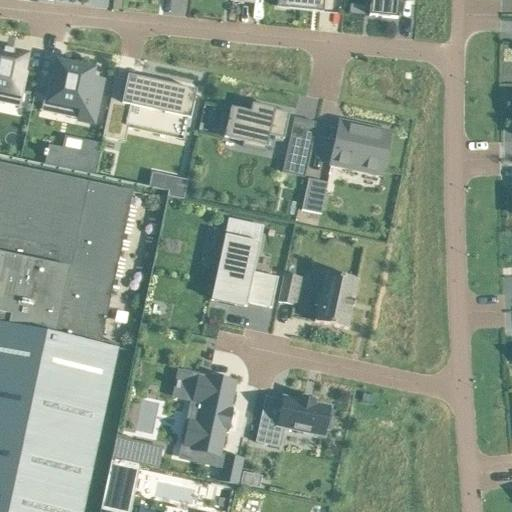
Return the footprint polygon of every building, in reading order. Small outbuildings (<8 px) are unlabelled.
[(276,0),(276,9),(322,14),(323,0),(276,0)] [(370,0),(369,16),(397,19),(398,0),(370,0)] [(350,4),(349,14),(365,16),(366,6),(350,4)] [(0,91),(23,96),(28,72),(23,71),(26,56),(13,53),(14,51),(4,49),(3,51),(0,50),(0,91)] [(49,77),(44,101),(82,109),(79,121),(93,124),(101,88),(89,85),(92,70),(80,68),(80,66),(79,65),(78,68),(71,66),(71,64),(70,63),(70,65),(57,63),(54,78),(49,77)] [(107,122),(182,139),(182,141),(183,141),(194,92),(135,79),(132,91),(115,87),(116,80),(115,79),(102,138),(104,138),(107,122)] [(242,146),(266,152),(269,136),(284,139),(290,113),(251,104),(250,112),(230,108),(224,138),(243,142),(242,146)] [(381,174),(388,134),(338,125),(330,164),(381,174)] [(289,139),(285,158),(307,162),(311,144),(289,139)] [(62,150),(59,167),(93,174),(99,145),(83,141),(80,154),(62,150)] [(101,192),(82,188),(48,181),(45,198),(40,197),(45,173),(0,163),(0,511),(82,511),(117,349),(96,345),(99,329),(103,330),(127,216),(98,209),(101,192)] [(167,197),(183,200),(187,181),(171,177),(167,197)] [(308,179),(301,211),(321,215),(327,184),(308,179)] [(211,298),(210,301),(213,301),(246,308),(247,303),(271,309),(278,276),(255,272),(262,240),(265,226),(264,225),(229,218),(215,281),(211,298)] [(284,274),(284,275),(283,275),(278,302),(278,303),(293,306),(299,277),(284,274)] [(318,306),(314,323),(347,330),(358,281),(325,274),(320,294),(316,293),(314,305),(318,306)] [(190,403),(181,445),(218,453),(215,467),(222,469),(219,482),(237,486),(243,459),(221,454),(226,430),(229,430),(233,410),(231,409),(237,382),(206,375),(206,376),(196,374),(190,403)] [(363,394),(361,402),(368,403),(372,403),(373,396),(369,395),(363,394)] [(261,418),(255,443),(280,448),(285,428),(324,437),(326,430),(329,430),(332,415),(329,415),(330,408),(315,404),(315,401),(299,397),(299,401),(283,397),(278,421),(261,418)] [(122,437),(117,460),(126,462),(131,439),(122,437)] [(111,460),(102,505),(109,507),(126,511),(134,472),(135,465),(111,460)]
